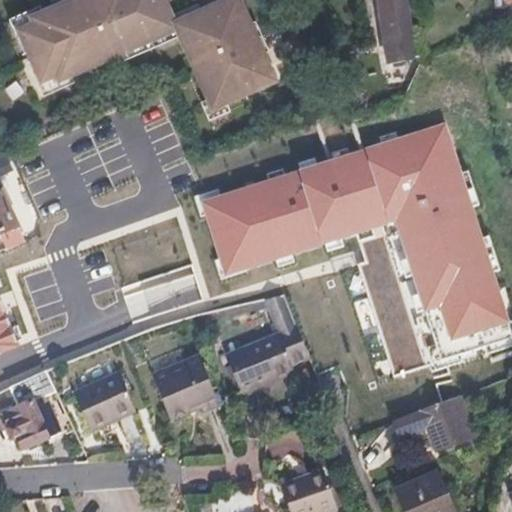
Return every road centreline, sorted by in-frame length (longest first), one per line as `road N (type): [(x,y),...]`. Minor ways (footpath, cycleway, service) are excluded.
road 1 (residential): [(0,481),(248,468)]
road 2 (residential): [(383,511),(329,392)]
